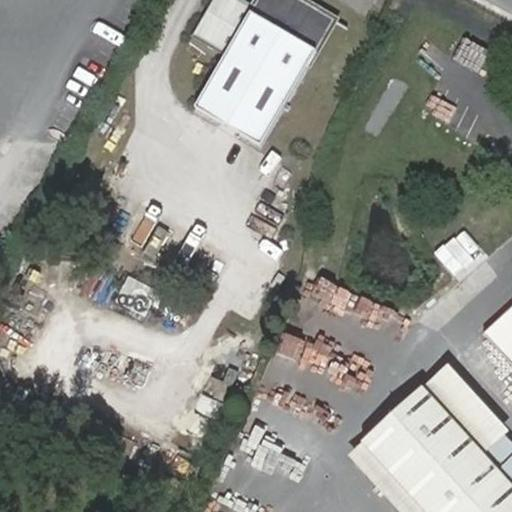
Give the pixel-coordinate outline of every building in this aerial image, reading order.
[(221,69),(250,20),(217,0),(188,50),(221,69)] [(260,153),(332,30),(276,0),(261,0),(250,20),(221,69),(194,116),(260,153)] [(250,20),(261,0),(217,0),(250,20)] [(378,441),(445,511),(511,511),(511,312),(485,338),(511,367),(511,485),(426,394),(378,441)] [(511,485),(511,450),(493,431),(490,434),(438,381),(426,394),(511,485)] [(419,511),(445,511),(378,441),(364,454),(419,511)]
